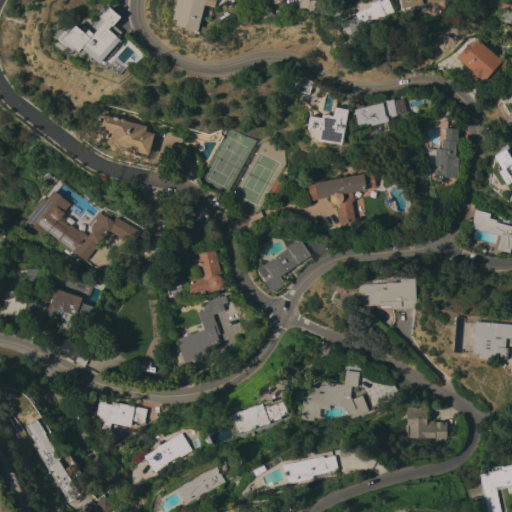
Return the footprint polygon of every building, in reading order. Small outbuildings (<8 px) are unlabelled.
[(217,0),(215,6),(205,3),(198,30),(177,25),(178,19),(174,18),(179,0),(217,0)] [(388,0),(393,12),(370,22),(372,28),(354,36),(347,20),(357,16),(355,13),(372,6),(369,0),(388,0)] [(454,0),(413,6),(414,9),(404,11),(403,8),(401,8),(399,0),(454,0)] [(102,63),(84,48),(81,51),(77,48),(75,50),(61,39),(67,33),(70,35),(78,25),(83,30),(85,28),(89,31),(90,29),(93,31),(103,19),(100,16),(105,10),(107,12),(111,7),(122,17),(115,25),(123,32),(119,37),(122,39),(102,63)] [(501,61),(484,81),(478,77),(475,77),(472,75),(472,71),(455,57),(466,44),(477,39),(501,61)] [(309,94),(296,91),(301,74),(312,82),(312,85),(309,94)] [(511,109),(498,84),(511,76),(511,109)] [(353,113),(354,112),(354,111),(381,103),(380,102),(392,98),(393,100),(402,98),(406,112),(397,115),(395,116),(386,119),(389,130),(373,134),(371,126),(370,123),(366,124),(366,123),(358,125),(355,115),(353,113)] [(322,114),(333,116),(334,107),(348,110),(342,145),(318,140),(320,130),(307,128),(309,115),(322,118),(322,114)] [(148,155),(135,151),(135,153),(126,151),(127,149),(121,148),(121,149),(119,148),(117,150),(115,151),(112,150),(110,146),(105,144),(109,131),(97,127),(101,114),(120,119),(121,118),(125,119),(126,121),(146,126),(145,131),(154,134),(148,155)] [(457,177),(433,176),(435,149),(441,149),(441,140),(444,140),(445,128),(457,128),(457,143),(455,143),(454,158),(458,158),(457,177)] [(511,159),(511,195),(504,183),(500,185),(492,172),(494,162),(496,161),(492,154),(505,147),(511,159)] [(374,186),(351,190),(353,201),(351,201),(354,220),(339,223),(336,207),(331,208),(328,197),(310,200),(307,184),(313,183),(362,173),(362,174),(372,173),(374,186)] [(282,184),(275,198),(267,193),(274,180),(282,184)] [(112,221),(115,216),(138,231),(129,245),(108,231),(84,261),(72,251),(74,248),(70,245),(69,247),(65,244),(64,246),(56,240),(57,239),(44,229),(43,231),(38,227),(36,230),(25,222),(34,211),(32,209),(42,197),(45,200),(52,190),(65,200),(58,209),(63,213),(59,217),(78,232),(79,230),(93,242),(99,235),(87,225),(98,210),(112,221)] [(469,228),(474,210),(489,213),(488,218),(496,220),(495,222),(511,226),(511,241),(509,253),(496,249),(499,235),(469,228)] [(315,239),(323,238),(328,246),(316,254),(309,244),(315,239)] [(287,248),(286,247),(294,241),(301,242),(310,255),(279,276),(284,284),(272,293),(264,282),(265,281),(256,269),(287,248)] [(192,296),(191,292),(190,292),(188,285),(189,284),(188,279),(199,276),(194,254),(214,249),(223,287),(216,289),(216,290),(192,296)] [(36,268),(36,279),(25,279),(25,268),(36,268)] [(416,308),(391,309),(391,306),(381,307),(381,305),(359,306),(359,284),(376,284),(376,279),(388,278),(388,275),(402,275),(402,278),(415,278),(416,308)] [(68,334),(56,330),(59,321),(44,316),(54,288),(81,298),(80,301),(68,334)] [(183,363),(177,345),(179,344),(177,338),(203,329),(197,312),(204,309),(202,305),(207,303),(206,300),(219,295),(219,297),(225,295),(227,302),(222,304),(224,310),(212,314),(219,335),(216,335),(219,344),(204,349),(205,355),(183,363)] [(45,317),(40,331),(25,325),(29,312),(45,317)] [(489,358),(489,359),(471,357),(473,343),(461,342),(462,327),(475,328),(475,321),(511,324),(511,338),(494,336),(494,338),(506,339),(505,346),(508,346),(506,359),(489,358)] [(48,333),(76,344),(81,346),(74,361),(68,358),(43,342),(44,341),(48,333)] [(302,400),(322,382),(341,384),(341,383),(343,383),(345,370),(358,372),(356,387),(350,386),(349,396),(351,399),(361,395),(367,411),(350,418),(347,412),(345,412),(341,406),(329,405),(328,409),(319,408),(319,413),(320,418),(313,418),(313,421),(300,419),(302,400)] [(271,399),(271,402),(282,398),(287,413),(280,416),(281,418),(277,419),(276,417),(268,420),(269,423),(263,425),(262,423),(254,426),(255,428),(243,432),(242,430),(236,433),(230,414),(271,399)] [(146,409),(143,423),(131,420),(129,427),(110,422),(108,430),(97,428),(95,419),(97,402),(103,404),(103,403),(110,404),(111,401),(146,409)] [(426,407),(426,421),(446,421),(445,438),(406,437),(407,425),(405,425),(406,407),(426,407)] [(37,419),(46,433),(45,434),(60,458),(58,460),(80,495),(68,503),(35,450),(38,448),(30,435),(31,434),(26,426),(37,419)] [(191,450),(180,457),(179,455),(166,463),(167,464),(154,472),(147,461),(146,461),(143,456),(156,448),(155,447),(181,432),(191,450)] [(208,435),(211,445),(206,446),(203,436),(208,435)] [(322,456),(323,458),(334,455),(337,469),(336,470),(337,475),(308,482),(307,479),(282,484),(280,477),(284,476),(281,465),(322,456)] [(511,486),(495,490),(499,511),(485,511),(482,496),(481,489),(482,488),(479,474),(480,473),(480,470),(511,463),(511,486)] [(216,466),(225,481),(185,504),(177,489),(216,466)]
